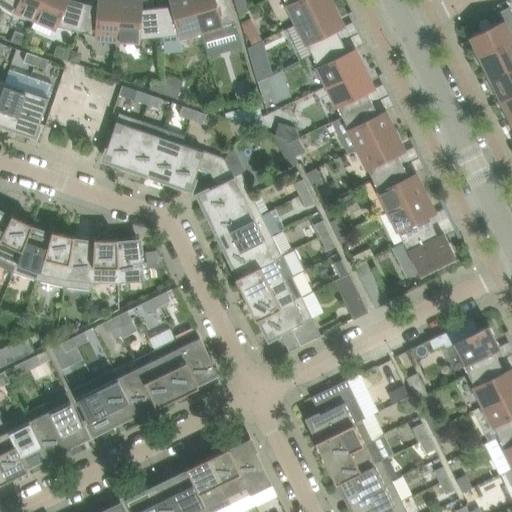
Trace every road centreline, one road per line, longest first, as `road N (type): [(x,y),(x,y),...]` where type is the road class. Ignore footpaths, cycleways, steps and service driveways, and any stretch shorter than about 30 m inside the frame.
road 1 (residential): [(256,398),(172,225),(0,164)]
road 2 (residential): [(256,398),(511,271)]
road 3 (residential): [(19,511),(256,398)]
road 4 (tertiary): [(511,245),(406,31)]
road 5 (residential): [(312,511),(256,398)]
